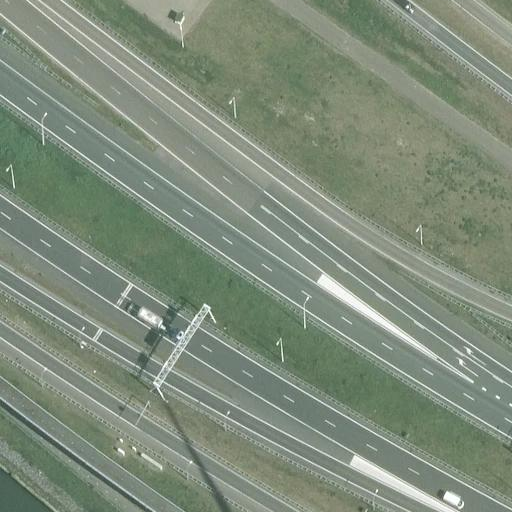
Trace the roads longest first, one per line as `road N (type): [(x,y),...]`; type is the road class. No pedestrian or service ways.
road 1 (motorway): [(465,400),(331,261),(4,0)]
road 2 (motorway): [(0,214),(301,409),(485,511)]
road 3 (motorway): [(465,400),(0,78)]
road 4 (primary): [(511,315),(393,253),(48,0)]
road 5 (motorway): [(0,271),(159,371),(420,511)]
road 6 (trunk): [(0,331),(283,511)]
road 7 (primary): [(396,0),(511,90)]
